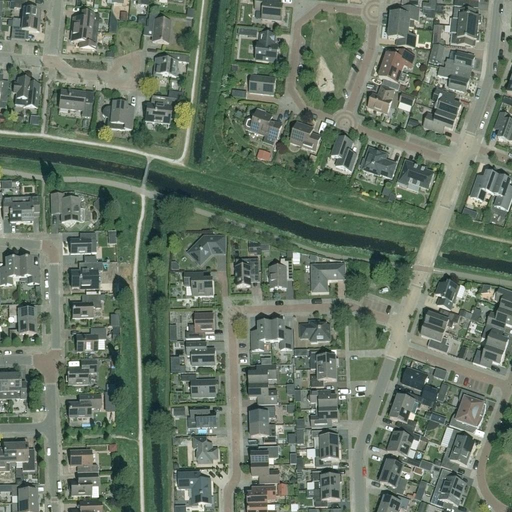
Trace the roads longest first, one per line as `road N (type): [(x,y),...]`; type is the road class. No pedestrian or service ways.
road 1 (residential): [(343,123),(295,105),(289,89),(296,27),(319,7),(372,11)]
road 2 (residential): [(227,511),(235,477),(231,310)]
road 3 (residential): [(231,310),(349,306),(401,325)]
road 4 (residential): [(401,325),(457,162)]
road 5 (residential): [(358,511),(356,456),(394,346)]
road 6 (residential): [(53,359),(52,249),(45,237),(0,236)]
road 7 (residential): [(464,143),(492,58),(499,0)]
road 8 (residential): [(506,510),(486,494),(480,471),(507,387)]
road 9 (residential): [(457,162),(343,123)]
road 10 (residential): [(507,387),(394,346)]
